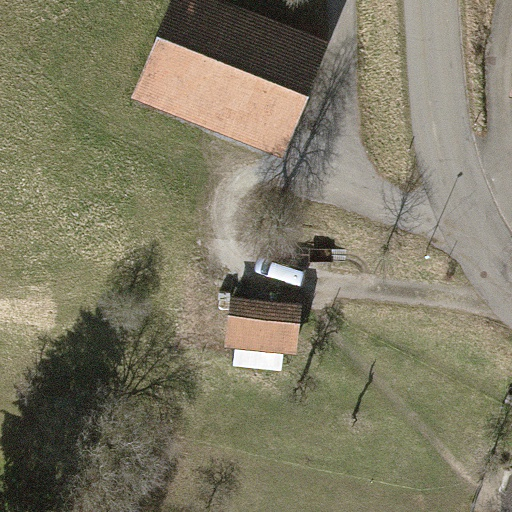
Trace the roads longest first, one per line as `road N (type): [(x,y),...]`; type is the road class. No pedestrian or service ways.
road 1 (track): [(341,0),(339,168),(404,223),(466,223)]
road 2 (tertiary): [(432,0),(446,172),(466,223),(511,293)]
